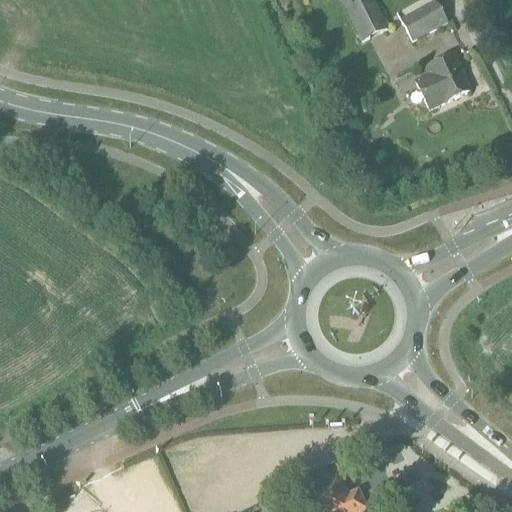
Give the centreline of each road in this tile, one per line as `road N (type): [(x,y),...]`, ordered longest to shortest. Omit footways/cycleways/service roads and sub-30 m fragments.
road 1 (secondary): [(237,179),(142,131),(0,101)]
road 2 (secondary): [(0,478),(183,393)]
road 3 (secondary): [(296,324),(209,366),(183,393)]
road 4 (secondary): [(338,261),(269,193),(237,179)]
road 5 (secondary): [(381,376),(450,432),(490,446)]
road 6 (secondary): [(183,393),(306,354)]
road 7 (secondary): [(237,179),(308,282)]
road 8 (secondary): [(490,446),(408,354)]
road 9 (secondary): [(511,227),(397,273)]
